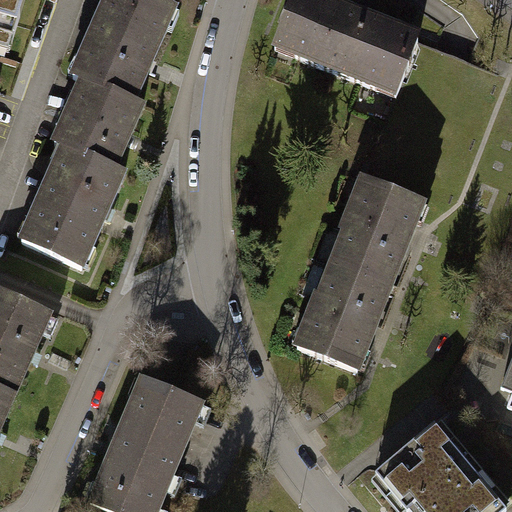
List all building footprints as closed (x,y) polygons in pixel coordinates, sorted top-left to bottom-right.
[(0,0),(0,25),(21,31),(30,0),(0,0)] [(82,85),(141,109),(180,16),(142,0),(106,0),(73,81),(82,85)] [(296,4),(277,55),(399,100),(418,49),(296,4)] [(64,150),(120,174),(146,111),(141,109),(82,85),(56,147),(64,150)] [(120,174),(64,150),(22,251),(86,277),(127,177),(120,174)] [(364,187),(331,272),(390,295),(424,211),(364,187)] [(331,272),(297,357),(357,380),(390,295),(331,272)] [(0,299),(0,396),(22,407),(59,326),(0,299)] [(511,397),(508,408),(511,409),(511,364),(502,390),(511,393),(511,397)] [(143,385),(91,511),(94,511),(171,511),(212,413),(143,385)] [(0,396),(0,454),(22,407),(0,396)] [(373,482),(398,511),(511,511),(511,505),(441,424),(373,482)]
